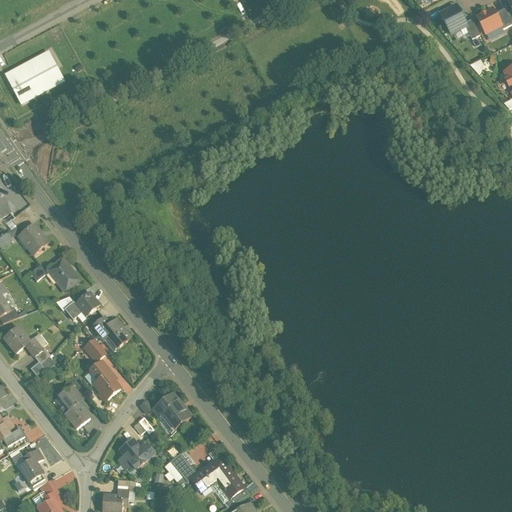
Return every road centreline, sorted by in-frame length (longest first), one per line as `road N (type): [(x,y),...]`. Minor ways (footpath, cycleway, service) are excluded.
road 1 (tertiary): [(0,142),(171,365)]
road 2 (tertiary): [(171,365),(287,511)]
road 3 (residential): [(0,363),(88,479)]
road 4 (residential): [(88,479),(115,426),(171,365)]
